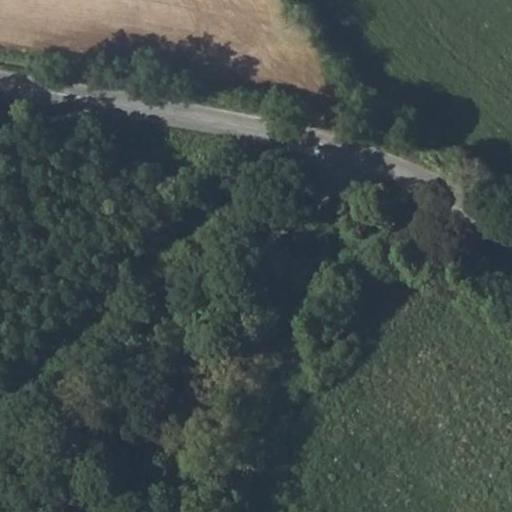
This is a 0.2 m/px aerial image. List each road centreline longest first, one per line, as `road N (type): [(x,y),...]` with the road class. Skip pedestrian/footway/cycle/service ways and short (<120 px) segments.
road 1 (tertiary): [(0,83),(345,147),(418,176),(511,231)]
road 2 (track): [(0,461),(379,159)]
